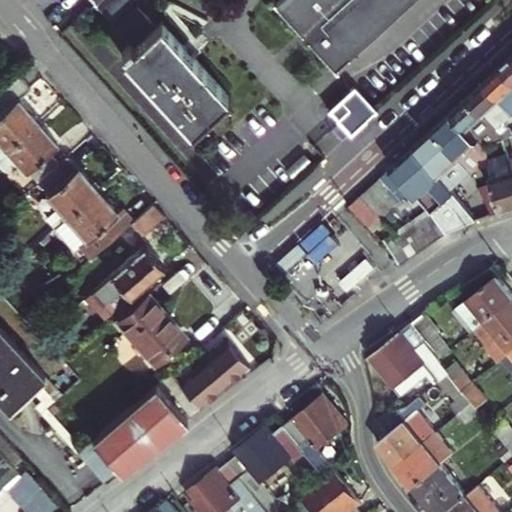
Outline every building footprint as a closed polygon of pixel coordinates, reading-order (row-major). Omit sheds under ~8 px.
[(97,0),(95,2),(139,51),(136,53),(133,56),(201,130),(239,95),(170,22),(159,32),(135,4),(139,0),(97,0)] [(335,68),(408,0),(277,0),(276,2),(335,68)] [(511,73),(505,66),(497,73),(488,81),(511,106),(511,73)] [(0,85),(0,89),(22,70),(20,68),(0,85)] [(0,151),(38,119),(27,107),(17,96),(32,82),(22,70),(0,89),(0,151)] [(511,114),(511,106),(488,81),(481,88),(472,96),(506,135),(509,133),(511,135),(511,127),(506,120),(511,114)] [(329,110),(351,134),(378,110),(356,86),(329,110)] [(506,135),(472,96),(463,104),(455,112),(487,148),(488,152),(498,146),(505,142),(511,137),(511,135),(509,133),(506,135)] [(488,152),(487,148),(455,112),(447,119),(437,128),(464,158),(472,169),(474,172),(492,165),(488,152)] [(47,130),(38,119),(0,151),(0,163),(3,167),(16,156),(37,179),(59,160),(48,149),(57,141),(47,130)] [(427,137),(419,145),(461,199),(468,194),(461,186),(458,181),(472,169),(464,158),(437,128),(427,137)] [(449,234),(479,221),(461,199),(419,145),(407,155),(394,168),(432,210),(449,234)] [(498,146),(488,152),(492,165),(498,183),(507,212),(511,210),(511,164),(511,160),(509,157),(499,159),(498,155),(500,154),(498,146)] [(57,202),(45,214),(55,225),(97,187),(80,168),(67,153),(59,160),(37,179),(57,202)] [(384,177),(406,202),(421,218),(432,210),(394,168),(384,177)] [(472,169),(458,181),(461,186),(475,175),(474,172),(472,169)] [(406,202),(384,177),(374,186),(397,211),(406,202)] [(493,217),(507,212),(498,183),(481,189),(493,217)] [(386,221),(397,211),(374,186),(364,195),(386,221)] [(79,243),(90,256),(134,217),(123,205),(117,210),(109,200),(97,187),(55,225),(75,247),(79,243)] [(376,230),(386,221),(364,195),(354,205),(376,230)] [(162,214),(151,202),(134,216),(145,229),(162,214)] [(449,234),(432,210),(421,218),(437,242),(449,234)] [(437,242),(421,218),(409,226),(426,251),(437,242)] [(426,251),(409,226),(397,234),(414,258),(426,251)] [(403,266),(414,258),(397,234),(386,241),(403,266)] [(96,309),(97,308),(105,318),(165,264),(156,254),(147,243),(85,296),(96,309)] [(499,275),(458,309),(475,331),(511,301),(511,291),(508,286),(499,275)] [(169,317),(150,295),(117,323),(156,368),(189,340),(169,317)] [(511,301),(475,331),(500,363),(505,359),(511,353),(511,301)] [(35,304),(24,314),(61,356),(72,347),(35,304)] [(452,350),(454,348),(425,313),(413,322),(443,357),(452,350)] [(443,357),(413,322),(410,324),(440,360),(443,357)] [(34,385),(46,375),(0,324),(0,388),(14,404),(34,385)] [(448,369),(440,360),(410,324),(389,341),(371,355),(403,395),(435,370),(442,379),(444,377),(450,372),(448,369)] [(249,364),(229,342),(181,382),(201,405),(227,383),(249,364)] [(460,360),(452,350),(443,357),(440,360),(448,369),(460,360)] [(450,372),(453,376),(465,367),(460,360),(448,369),(450,372)] [(453,376),(465,390),(477,381),(465,367),(453,376)] [(453,376),(450,372),(444,377),(459,397),(453,402),(461,412),(474,401),(465,390),(453,376)] [(55,397),(61,391),(46,375),(34,385),(49,401),(55,397)] [(491,398),(477,381),(465,390),(474,401),(479,408),(491,398)] [(163,440),(188,420),(156,382),(92,438),(80,448),(109,480),(118,474),(163,440)] [(305,411),(286,425),(312,457),(322,470),(334,462),(328,455),(353,436),(347,429),(351,426),(326,395),(305,411)] [(80,448),(92,438),(55,397),(49,401),(43,407),(80,448)] [(481,410),(479,408),(474,401),(461,412),(468,420),(481,410)] [(420,408),(407,418),(400,408),(379,416),(386,438),(381,442),(389,453),(397,463),(431,436),(437,431),(420,408)] [(511,423),(503,412),(491,421),(492,423),(510,445),(511,444),(511,423)] [(237,451),(240,454),(231,461),(273,511),(280,511),(285,508),(268,485),(297,462),(300,466),(312,457),(286,425),(275,434),(269,426),(252,440),(237,451)] [(444,462),(456,453),(437,431),(431,436),(433,438),(428,443),(444,462)] [(428,443),(433,438),(431,436),(397,463),(406,474),(415,486),(416,485),(444,462),(428,443)] [(0,495),(1,495),(7,500),(13,495),(28,511),(67,511),(69,511),(0,437),(0,495)] [(511,459),(511,452),(508,447),(500,453),(507,463),(511,459)] [(228,511),(235,507),(238,511),(239,511),(248,506),(252,511),(273,511),(231,461),(220,469),(218,467),(201,480),(186,491),(202,511),(228,511)] [(446,511),(469,494),(444,462),(416,485),(430,502),(438,511),(446,511)] [(360,511),(358,509),(365,504),(355,492),(338,472),(302,502),(310,511),(360,511)] [(483,511),(506,511),(483,483),(469,494),(483,511)] [(192,511),(178,494),(156,511),(192,511)] [(483,511),(469,494),(446,511),(483,511)] [(17,511),(7,500),(1,495),(0,495),(0,511),(17,511)]
